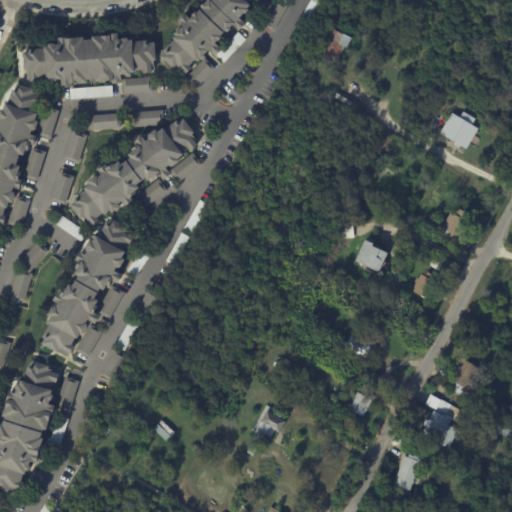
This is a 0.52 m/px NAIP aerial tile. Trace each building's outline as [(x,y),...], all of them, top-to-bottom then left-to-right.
[(260,0),(259,1),(258,0),(256,0),(252,4),(254,6),(251,9),(253,11),(244,20),(248,24),(239,32),(236,28),(230,33),(229,32),(224,36),(227,38),(222,43),(222,42),(219,44),(224,49),(217,55),(212,51),(207,56),(208,57),(206,59),(216,70),(196,90),(185,80),(203,62),(202,61),(200,63),(197,60),(191,67),(194,69),(188,75),(186,73),(184,75),(177,69),(176,71),(163,58),(167,54),(165,52),(177,40),(176,40),(179,36),(178,35),(181,31),(182,32),(187,27),(182,22),(189,16),(193,20),(197,17),(196,16),(200,13),(201,14),(206,9),(204,8),(208,3),(208,4),(211,2),(209,0),(260,0)] [(278,0),(284,3),(290,6),(275,32),(262,25),(276,0),(278,0)] [(325,0),(311,27),(302,21),(313,0),(325,0)] [(354,38),(349,48),(346,47),(337,65),(320,57),(334,29),(345,35),(346,34),(354,38)] [(240,33),(248,40),(225,63),(218,56),(240,33)] [(156,43),(157,61),(155,61),(156,71),(153,71),(153,73),(145,73),(145,71),(138,71),(138,73),(133,73),(134,76),(131,76),(131,77),(127,78),(126,75),(124,75),(124,79),(152,78),(153,93),(124,94),(123,82),(122,82),(122,83),(112,84),(112,81),(99,82),(99,79),(89,80),(90,83),(74,84),(74,85),(72,85),(72,87),(64,88),(63,80),(59,80),(59,82),(55,82),(55,79),(50,80),(50,78),(41,79),(41,82),(32,82),(32,80),(29,81),(28,71),(27,71),(26,53),(31,53),(31,50),(48,49),(48,47),(52,47),(52,44),(57,44),(57,45),(61,45),(61,38),(68,38),(68,39),(86,38),(87,40),(96,40),(96,37),(114,36),(114,34),(120,34),(120,40),(125,40),(125,38),(131,38),(131,41),(135,40),(135,42),(149,41),(150,43),(156,43)] [(32,89),(37,90),(36,93),(41,94),(40,97),(47,99),(45,107),(41,106),(39,113),(42,114),(39,121),(42,122),(47,107),(61,112),(52,140),(38,135),(39,131),(38,131),(38,132),(36,131),(35,135),(41,137),(38,147),(34,146),(32,152),(30,151),(28,156),(24,155),(21,166),(25,168),(23,173),(25,174),(23,180),(27,181),(24,191),(17,189),(16,193),(19,194),(18,195),(19,195),(19,197),(32,201),(23,229),(9,225),(16,204),(13,204),(11,210),(8,209),(5,217),(9,218),(6,227),(3,226),(2,228),(0,227),(0,151),(1,148),(0,147),(0,124),(3,125),(5,121),(2,121),(3,119),(2,119),(5,110),(8,111),(11,104),(12,105),(16,91),(18,91),(20,85),(32,89)] [(71,89),(114,86),(115,97),(72,100),(71,89)] [(359,107),(357,111),(335,98),(338,93),(359,106),(359,107)] [(166,121),(166,125),(137,128),(135,113),(165,111),(166,121)] [(477,137),(469,150),(463,146),(461,149),(460,148),(459,149),(454,146),(456,143),(442,134),(455,113),(463,118),(466,112),(478,120),(475,125),(481,129),(477,137)] [(93,126),(92,116),(122,114),(123,129),(93,131),(93,126)] [(193,129),(196,133),(194,135),(199,140),(197,142),(199,145),(192,151),(190,148),(184,152),(187,155),(181,160),(182,162),(193,153),(202,164),(179,182),(172,174),(165,179),(163,176),(161,177),(159,179),(168,191),(144,209),(136,197),(134,199),(136,202),(128,208),(124,203),(121,205),(122,207),(121,207),(122,209),(115,215),(113,212),(107,216),(105,214),(98,219),(100,222),(93,227),(90,222),(87,224),(84,219),(82,220),(72,206),(77,202),(75,200),(88,190),(88,189),(93,185),(91,183),(98,177),(99,178),(100,177),(101,179),(104,176),(101,171),(108,165),(111,168),(117,164),(118,166),(123,162),(125,166),(134,159),(131,155),(136,152),(135,150),(140,146),(138,142),(145,137),(148,142),(152,139),(151,138),(152,137),(151,135),(159,130),(161,133),(167,128),(168,129),(179,121),(180,123),(185,119),(193,129)] [(87,135),(88,136),(80,164),(66,159),(75,131),(87,135)] [(37,149),(48,152),(38,181),(25,177),(34,148),(37,149)] [(426,162),(429,156),(436,161),(433,167),(426,162)] [(66,205),(53,201),(62,173),(75,177),(66,205)] [(211,206),(196,234),(187,229),(202,201),(211,206)] [(458,233),(452,242),(439,235),(452,212),(454,213),(458,207),(467,213),(463,219),(466,220),(458,233)] [(82,242),(56,224),(62,216),(88,233),(82,242)] [(135,238),(136,238),(131,246),(128,244),(124,251),(128,253),(124,259),(127,260),(123,268),(122,268),(121,269),(119,268),(117,272),(122,275),(118,283),(115,281),(112,286),(124,292),(109,319),(100,314),(99,316),(100,316),(95,324),(90,321),(89,323),(102,331),(87,357),(74,350),(80,340),(76,338),(72,346),(75,347),(71,355),(68,353),(66,356),(58,351),(57,353),(42,344),(46,339),(43,337),(51,324),(50,323),(53,318),(50,316),(55,308),(56,309),(57,308),(59,309),(61,305),(55,302),(60,293),(64,296),(67,289),(69,290),(72,285),(75,287),(81,277),(77,275),(80,271),(77,269),(81,263),(77,261),(82,252),(88,256),(90,252),(88,251),(89,250),(87,249),(92,241),(95,242),(99,236),(99,237),(107,224),(109,225),(112,219),(133,231),(130,235),(135,238)] [(356,237),(356,239),(343,239),(343,227),(355,226),(356,237)] [(178,268),(169,262),(184,234),(194,239),(178,268)] [(47,249),(50,251),(30,273),(19,263),(39,242),(47,249)] [(390,253),(391,253),(387,263),(385,268),(384,268),(381,273),(358,262),(367,242),(390,253)] [(139,278),(129,272),(147,245),(156,251),(139,278)] [(444,266),(441,271),(430,265),(434,259),(444,265),(444,266)] [(30,274),(33,275),(24,303),(11,298),(20,270),(30,274)] [(423,275),(427,277),(429,272),(433,275),(431,280),(436,282),(428,300),(422,297),(422,296),(413,292),(417,283),(416,283),(418,279),(420,280),(423,275)] [(397,273),(402,276),(398,283),(392,280),(397,273)] [(162,298),(163,298),(149,324),(136,316),(151,291),(162,298)] [(398,307),(403,311),(400,317),(395,313),(398,307)] [(134,320),(142,324),(127,352),(117,347),(132,319),(134,320)] [(372,345),(371,347),(373,348),(367,360),(347,347),(353,337),(361,342),(363,339),(372,345)] [(0,339),(11,343),(2,372),(0,371),(0,339)] [(102,376),(117,350),(129,358),(115,383),(102,376)] [(454,390),(458,384),(449,378),(462,357),(484,371),(472,391),(481,397),(476,404),(454,390)] [(46,366),(52,368),(51,371),(55,372),(54,374),(62,377),(59,385),(55,384),(52,392),(57,393),(55,397),(57,398),(55,404),(54,403),(53,407),(59,409),(54,424),(53,424),(50,433),(47,432),(44,441),(47,442),(43,456),(44,456),(41,466),(34,464),(33,469),(34,469),(32,474),(30,474),(29,478),(26,477),(24,484),(27,485),(24,493),(21,492),(20,494),(11,492),(11,494),(0,489),(0,458),(2,454),(0,453),(0,443),(5,428),(8,429),(10,421),(7,420),(10,410),(11,410),(14,402),(12,401),(14,395),(20,397),(22,393),(20,392),(22,387),(24,388),(29,375),(31,368),(33,369),(35,363),(46,366)] [(71,379),(81,382),(72,410),(58,406),(67,378),(71,379)] [(371,398),(375,401),(365,418),(350,409),(359,393),(369,399),(370,398),(371,398)] [(135,404),(146,410),(143,414),(133,408),(135,404)] [(453,424),(451,427),(455,429),(455,428),(461,431),(451,450),(435,441),(433,444),(422,438),(437,412),(446,417),(452,406),(463,411),(462,412),(472,417),(470,421),(474,423),(472,427),(468,425),(466,427),(455,421),(453,424)] [(279,413),(285,416),(282,420),(288,423),(282,434),(281,434),(277,440),(273,438),(273,439),(267,436),(263,443),(254,438),(270,412),(277,416),(279,413)] [(113,414),(119,418),(108,438),(102,434),(113,414)] [(57,449),(50,447),(61,416),(71,420),(60,450),(57,449)] [(127,416),(134,420),(130,425),(124,421),(127,416)] [(177,434),(168,443),(155,431),(163,422),(165,424),(166,422),(172,427),(171,428),(177,434)] [(499,428),(501,425),(511,430),(511,438),(505,436),(505,437),(497,433),(499,428)] [(123,437),(120,442),(114,438),(117,433),(123,437)] [(155,438),(150,443),(145,438),(150,433),(155,438)] [(249,453),(254,446),(260,450),(255,457),(249,453)] [(161,458),(153,474),(131,462),(137,452),(145,456),(148,451),(161,458)] [(420,472),(412,492),(395,486),(406,457),(410,458),(412,453),(422,457),(420,461),(424,462),(420,472)] [(475,461),(484,466),(479,474),(470,469),(475,461)] [(407,491),(405,497),(399,495),(401,489),(407,491)] [(249,510),(248,511),(239,511),(237,511),(241,502),(247,505),(245,508),(249,510)]
